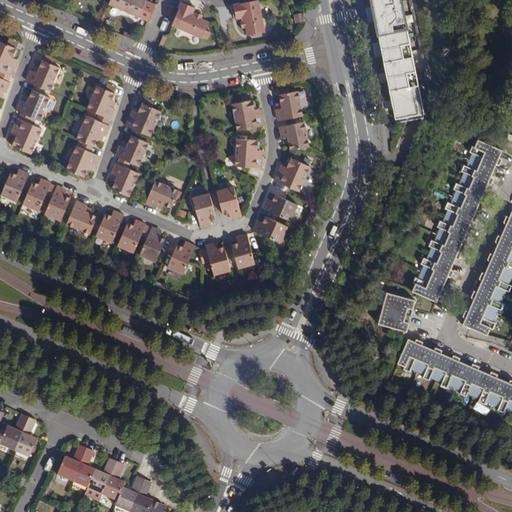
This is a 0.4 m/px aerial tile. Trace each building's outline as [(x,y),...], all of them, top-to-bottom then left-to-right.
[(110,0),(109,3),(139,17),(146,1),(143,0),(110,0)] [(245,21),(241,22),(242,28),(246,27),(248,36),(264,33),(257,0),(256,0),(231,5),(234,18),(240,17),(244,16),(245,21)] [(371,0),(373,7),(378,6),(379,8),(378,9),(378,10),(378,11),(378,12),(379,13),(380,14),(381,14),(383,14),(384,20),(376,21),(380,42),(386,41),(386,42),(386,44),(386,45),(386,46),(387,47),(388,47),(389,47),(391,55),(383,56),(386,72),(394,71),(396,80),(388,82),(392,100),(399,99),(401,108),(394,110),(396,119),(424,114),(411,51),(406,52),(405,45),(410,44),(404,16),(399,17),(398,10),(403,9),(400,0),(371,0)] [(194,18),(191,16),(192,12),(195,7),(182,1),(171,25),(202,38),(209,24),(200,20),(201,16),(196,14),(194,18)] [(379,8),(378,6),(373,7),(376,21),(384,20),(383,14),(381,14),(380,14),(379,13),(378,12),(378,11),(378,10),(378,9),(379,8)] [(296,23),(298,23),(304,22),(302,12),(294,14),(296,23)] [(17,43),(7,39),(4,44),(14,49),(17,43)] [(386,42),(386,41),(380,42),(383,56),(391,55),(389,47),(388,47),(387,47),(386,46),(386,45),(386,44),(386,42)] [(0,71),(10,76),(15,65),(9,63),(12,58),(14,58),(18,50),(16,49),(14,49),(4,44),(0,42),(0,71)] [(53,60),(45,56),(43,61),(51,65),(53,60)] [(26,81),(49,91),(59,68),(51,65),(43,61),(42,60),(38,69),(36,74),(31,72),(30,72),(26,81)] [(396,80),(394,71),(386,72),(388,82),(396,80)] [(0,90),(5,93),(10,83),(0,78),(0,90)] [(113,88),(105,84),(103,89),(111,93),(113,88)] [(109,101),(113,93),(111,93),(103,89),(95,85),(85,109),(95,113),(106,118),(108,119),(113,109),(111,108),(107,106),(109,101)] [(21,101),(20,100),(19,102),(18,106),(16,110),(21,113),(30,117),(38,120),(48,98),(31,90),(28,98),(26,103),(21,101)] [(274,108),(276,120),(301,115),(296,90),(287,92),(278,94),(277,94),(279,102),(280,107),(275,108),(274,108)] [(153,102),(144,98),(142,103),(151,107),(153,102)] [(240,101),(230,103),(235,130),(261,124),(259,114),(253,115),(252,109),(254,107),(252,98),(248,99),(240,101)] [(401,108),(399,99),(392,100),(394,110),(401,108)] [(134,110),(137,112),(135,117),(129,115),(125,125),(149,136),(160,111),(151,107),(142,103),(138,101),(134,110)] [(134,110),(132,109),(129,115),(135,117),(137,112),(134,110)] [(30,117),(21,113),(18,118),(28,123),(30,117)] [(106,118),(95,113),(93,119),(103,124),(106,118)] [(93,119),(86,116),(76,140),(81,142),(91,146),(93,147),(96,139),(98,134),(103,136),(104,136),(109,126),(103,124),(93,119)] [(17,118),(12,127),(13,128),(17,130),(15,135),(12,142),(30,150),(40,128),(28,123),(18,118),(17,118)] [(288,151),(307,146),(302,121),(277,126),(279,137),(280,137),(285,136),(286,141),(288,151)] [(130,135),(127,142),(127,143),(124,148),(120,145),(119,145),(114,155),(118,157),(128,162),(137,165),(147,143),(130,135)] [(412,277),(410,283),(413,284),(410,289),(435,300),(437,295),(440,296),(443,290),(440,289),(446,275),(449,276),(451,270),(448,269),(454,257),(456,258),(459,252),(456,251),(462,238),(465,239),(467,233),(465,232),(470,220),(472,221),(475,214),(473,213),(479,200),(481,201),(484,194),(481,193),(486,182),(489,183),(491,177),(489,176),(494,163),(497,164),(500,158),(497,156),(500,150),(475,139),(472,146),(469,144),(466,151),(469,152),(463,166),(460,164),(458,170),(461,171),(456,183),(453,181),(450,188),(453,189),(448,202),(445,201),(442,208),(445,209),(440,221),(437,220),(434,225),(437,227),(431,240),(429,239),(426,245),(429,247),(424,258),(421,257),(418,263),(421,265),(415,278),(412,277)] [(257,149),(258,145),(254,142),(234,141),(233,169),(261,170),(261,157),(254,157),(254,151),(257,149)] [(91,146),(81,142),(79,147),(89,152),(91,147),(91,146)] [(79,147),(75,145),(65,168),(82,176),(86,169),(88,163),(93,165),(94,165),(98,156),(89,152),(79,147)] [(128,162),(118,157),(116,163),(126,167),(128,162)] [(273,179),(296,190),(309,165),(290,157),(285,158),(282,163),(285,167),(283,172),(277,169),(273,179)] [(116,175),(114,180),(110,188),(128,196),(138,172),(126,167),(116,163),(115,162),(110,172),(111,173),(116,175)] [(16,174),(10,172),(0,194),(16,201),(28,173),(21,170),(18,175),(16,174)] [(50,184),(51,183),(44,180),(42,185),(37,184),(32,181),(22,204),(39,211),(46,194),(50,184)] [(161,204),(163,204),(169,207),(176,190),(153,180),(143,203),(154,207),(154,206),(156,201),(161,204)] [(56,187),(50,184),(46,194),(52,196),(56,187)] [(59,220),(70,198),(64,195),(61,194),(63,189),(57,185),(56,187),(52,196),(44,214),(59,220)] [(215,190),(221,213),(227,212),(230,211),(232,217),(239,215),(232,186),(215,190)] [(214,215),(208,192),(190,197),(198,226),(206,224),(204,218),(208,217),(214,215)] [(260,207),(265,210),(288,220),(295,204),(272,193),(270,200),(268,203),(263,200),(260,207)] [(85,207),(86,205),(76,200),(65,224),(88,233),(91,227),(95,217),(96,216),(88,213),(83,211),(85,207)] [(105,213),(102,218),(101,220),(95,235),(110,242),(122,214),(116,211),(113,216),(110,215),(105,213)] [(511,211),(510,211),(508,216),(505,215),(502,221),(505,222),(500,235),(497,234),(494,241),(497,242),(492,253),(489,252),(486,259),(489,260),(483,273),(480,272),(478,278),(480,279),(475,291),(473,290),(469,297),(472,298),(466,311),(464,310),(461,316),(464,317),(461,323),(486,333),(488,328),(491,329),(494,323),(491,321),(497,309),(499,310),(503,302),(500,301),(505,290),(507,291),(510,285),(508,284),(511,274),(511,211)] [(250,229),(267,237),(278,242),(285,226),(263,216),(260,221),(259,225),(253,222),(250,229)] [(101,220),(95,217),(91,227),(97,229),(101,220)] [(144,226),(145,224),(138,221),(135,226),(132,225),(126,222),(116,244),(133,251),(140,235),(144,226)] [(157,229),(151,226),(150,228),(145,238),(138,254),(154,260),(164,238),(158,236),(156,234),(157,229)] [(150,228),(144,226),(140,235),(145,238),(150,228)] [(239,240),(230,243),(236,266),(253,261),(245,233),(238,235),(239,240)] [(182,246),(176,243),(166,265),(182,272),(194,245),(187,242),(185,248),(182,246)] [(212,273),(229,268),(222,245),(216,247),(213,248),(211,242),(204,244),(212,273)] [(414,299),(385,292),(383,300),(387,302),(384,315),(379,315),(377,323),(406,330),(414,299)] [(423,342),(416,339),(414,342),(408,339),(397,363),(404,366),(402,369),(410,372),(411,369),(422,374),(421,377),(427,380),(428,377),(442,383),(440,386),(447,388),(448,386),(460,391),(458,394),(465,397),(466,394),(480,400),(478,402),(484,405),(485,402),(497,407),(496,410),(502,413),(504,410),(511,413),(511,381),(509,380),(507,383),(496,378),(497,375),(492,372),(490,375),(477,370),(478,366),(472,364),(470,367),(459,361),(460,358),(454,356),(453,359),(439,353),(440,350),(434,347),(433,350),(421,345),(423,342)] [(5,431),(0,442),(15,448),(29,417),(23,414),(17,429),(8,425),(5,431)] [(29,417),(15,448),(30,455),(37,438),(30,435),(37,420),(29,417)] [(58,473),(73,480),(87,448),(80,445),(74,459),(66,455),(58,473)] [(94,451),(87,448),(73,480),(88,487),(96,469),(88,465),(94,451)] [(103,493),(117,462),(110,459),(104,472),(96,469),(88,487),(103,493)] [(117,462),(103,493),(118,500),(123,487),(126,482),(119,479),(125,465),(117,462)] [(130,490),(123,487),(118,500),(115,505),(130,511),(145,479),(136,476),(130,490)] [(152,483),(145,479),(130,511),(148,511),(153,501),(145,498),(152,483)] [(86,492),(101,498),(103,493),(88,487),(86,492)] [(153,501),(148,511),(164,511),(167,507),(153,501)]
